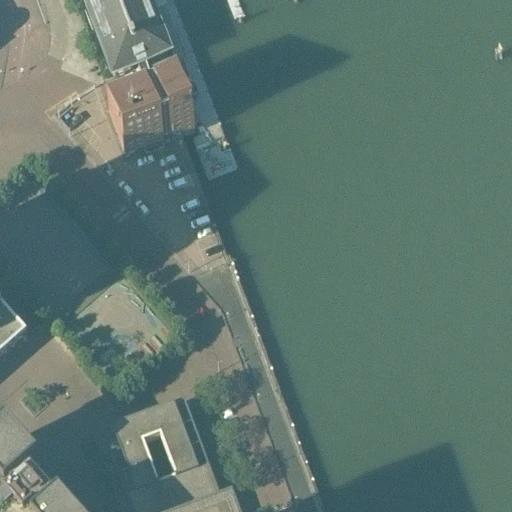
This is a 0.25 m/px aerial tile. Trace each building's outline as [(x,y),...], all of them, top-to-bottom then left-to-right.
[(167,63),(143,0),(83,0),(115,83),(137,74),(145,72),(167,63)] [(154,97),(147,100),(108,114),(125,159),(163,145),(162,142),(170,139),(171,142),(194,133),(177,88),(154,97)] [(0,365),(27,343),(0,312),(0,365)] [(101,439),(128,511),(223,511),(210,476),(184,407),(101,439)] [(56,511),(33,485),(39,480),(7,443),(1,449),(0,449),(0,511),(56,511)]
